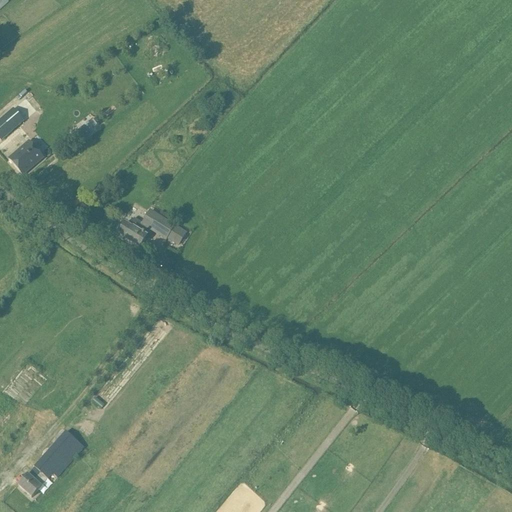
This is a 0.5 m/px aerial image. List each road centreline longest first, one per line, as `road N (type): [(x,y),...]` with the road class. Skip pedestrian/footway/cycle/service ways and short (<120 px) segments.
road 1 (unclassified): [(0,185),(164,299),(361,396)]
road 2 (track): [(0,493),(164,299)]
road 3 (unclassified): [(361,396),(511,478)]
road 4 (unclassified): [(270,511),(361,396)]
